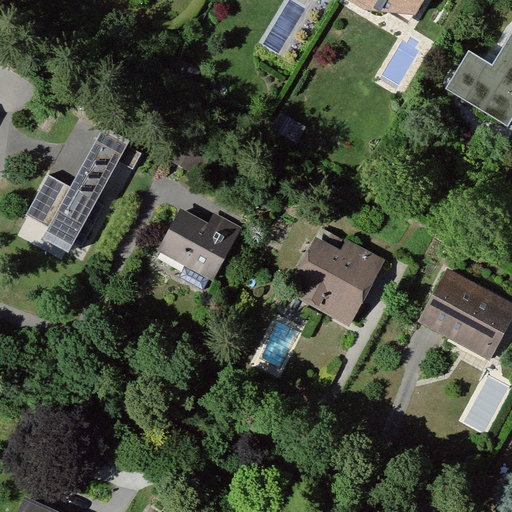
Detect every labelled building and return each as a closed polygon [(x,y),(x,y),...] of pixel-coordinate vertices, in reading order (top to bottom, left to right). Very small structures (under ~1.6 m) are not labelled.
[(427,0),(349,0),(408,33),(427,0)] [(511,120),(511,33),(490,67),(468,54),(445,92),(507,129),(511,120)] [(135,149),(106,134),(78,189),(48,174),(25,217),(55,233),(50,244),(78,258),(135,149)] [(229,236),(176,212),(156,255),(183,267),(180,275),(206,287),(229,236)] [(388,262),(346,241),(340,253),(313,240),(293,279),(309,287),(302,301),(354,327),(388,262)] [(511,318),(511,304),(443,268),(417,318),(492,357),(511,318)] [(61,511),(25,496),(17,511),(61,511)]
